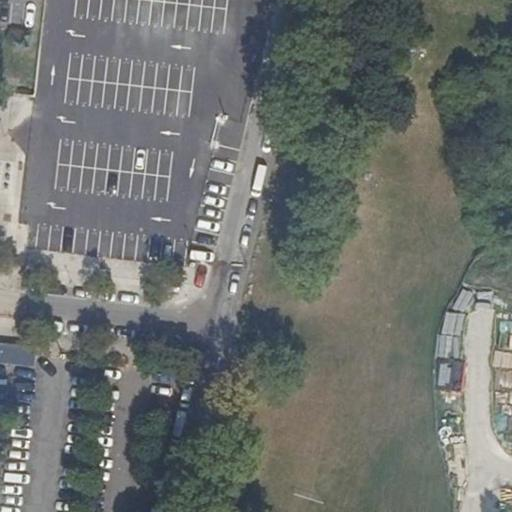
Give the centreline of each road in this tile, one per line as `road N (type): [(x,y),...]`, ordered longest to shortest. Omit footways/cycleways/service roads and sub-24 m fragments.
road 1 (residential): [(287,0),(212,325)]
road 2 (residential): [(0,302),(212,325)]
road 3 (residential): [(212,325),(165,511)]
